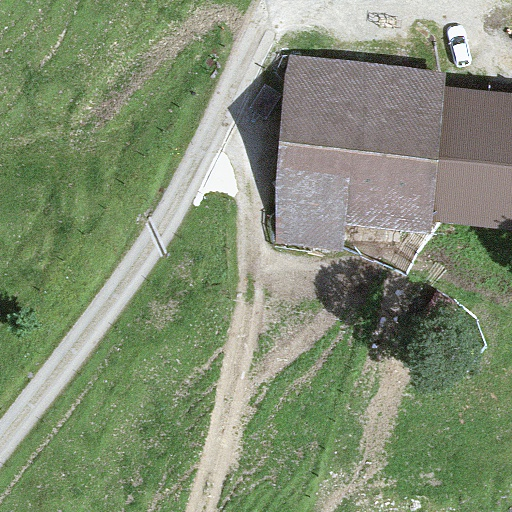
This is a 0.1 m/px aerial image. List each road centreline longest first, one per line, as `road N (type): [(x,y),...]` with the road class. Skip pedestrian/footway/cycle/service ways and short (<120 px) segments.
road 1 (track): [(296,0),(273,25),(122,285),(0,447)]
road 2 (track): [(216,134),(241,211),(239,284),(190,511)]
